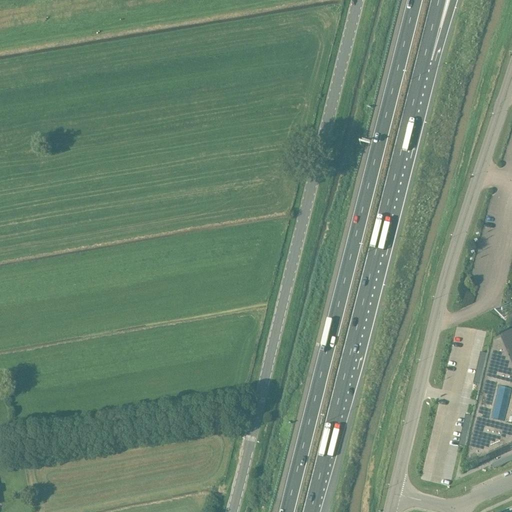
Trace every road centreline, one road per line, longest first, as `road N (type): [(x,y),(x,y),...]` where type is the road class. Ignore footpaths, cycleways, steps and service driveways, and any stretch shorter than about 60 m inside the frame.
road 1 (motorway): [(414,0),(286,511)]
road 2 (tertiary): [(358,0),(231,511)]
road 3 (motorway): [(310,511),(424,58)]
road 4 (tertiary): [(394,494),(455,250),(511,76)]
